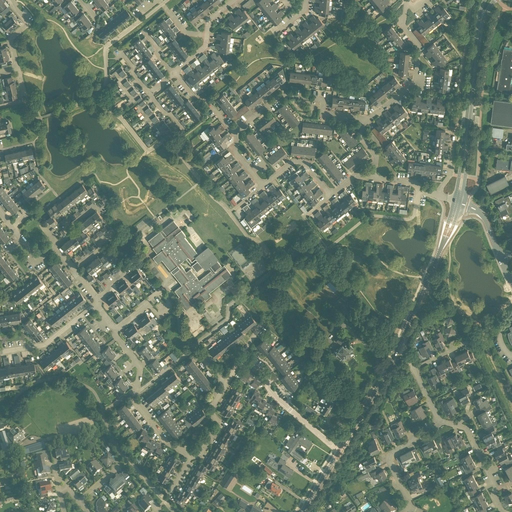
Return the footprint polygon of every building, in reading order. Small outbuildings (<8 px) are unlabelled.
[(52,0),(52,1),(55,6),(53,7),(54,8),(55,10),(60,6),(62,5),(60,2),(62,0),(52,0)] [(104,0),(103,0),(95,6),(97,9),(100,7),(103,11),(109,6),(104,0)] [(214,6),(209,0),(206,0),(204,2),(211,11),(213,9),(211,8),(214,6)] [(270,0),(266,0),(259,6),(262,10),(270,4),(268,2),(270,0)] [(382,0),(378,0),(374,4),(377,8),(386,0),(382,0)] [(389,1),(388,0),(386,0),(377,8),(380,12),(387,6),(385,4),(389,1)] [(62,5),(60,6),(62,9),(64,7),(67,12),(75,6),(71,1),(68,3),(66,1),(62,5)] [(204,2),(200,6),(205,13),(208,11),(209,12),(211,11),(204,2)] [(270,4),(262,10),(265,13),(276,5),(275,3),(271,6),(270,4)] [(277,6),(276,5),(265,13),(268,17),(275,11),(274,9),(277,6)] [(79,10),(75,6),(67,12),(71,16),(69,18),(71,20),(77,15),(75,13),(79,10)] [(200,6),(196,9),(202,18),(204,16),(203,15),(205,13),(200,6)] [(443,8),(441,10),(438,6),(436,7),(444,18),(449,15),(443,8)] [(446,20),(444,18),(436,7),(434,9),(437,13),(435,14),(440,21),(442,24),(446,20)] [(239,8),(237,10),(245,21),(249,18),(243,10),(241,12),(239,8)] [(125,9),(121,13),(126,19),(130,16),(125,9)] [(196,9),(191,12),(197,19),(200,17),(201,19),(202,18),(196,9)] [(245,21),(237,10),(235,11),(238,15),(236,16),(242,24),(245,21)] [(275,11),(268,17),(271,21),(282,12),(280,10),(277,13),(275,11)] [(7,20),(13,28),(15,26),(16,26),(18,24),(17,24),(18,24),(16,22),(18,20),(12,12),(8,16),(10,18),(7,20)] [(197,19),(191,12),(187,16),(194,24),(196,23),(194,21),(197,19)] [(282,12),(271,21),(274,25),(282,19),(280,17),(283,14),(282,12)] [(126,19),(121,13),(117,16),(122,22),(126,19)] [(428,14),(426,13),(425,14),(427,15),(425,16),(428,19),(426,21),(432,28),(436,25),(428,14)] [(430,13),(428,14),(436,25),(440,21),(435,14),(432,16),(430,13)] [(79,14),(77,15),(71,20),(73,23),(74,22),(75,24),(78,22),(80,24),(88,18),(84,14),(80,16),(79,14)] [(231,14),(229,16),(238,27),(242,24),(236,16),(234,18),(231,14)] [(313,15),(311,17),(320,28),(324,24),(318,17),(316,19),(313,15)] [(122,22),(117,16),(113,19),(119,25),(122,22)] [(238,27),(229,16),(227,17),(230,21),(228,22),(234,30),(238,27)] [(320,28),(311,17),(309,18),(312,22),(310,23),(316,31),(320,28)] [(88,18),(80,24),(82,27),(81,29),(84,33),(90,28),(88,26),(91,23),(88,18)] [(119,25),(113,19),(109,22),(115,28),(119,25)] [(160,29),(167,23),(164,19),(157,25),(160,29)] [(419,21),(418,19),(416,21),(417,22),(417,23),(420,26),(417,28),(419,30),(421,32),(423,35),(427,32),(419,21)] [(7,20),(3,24),(2,24),(0,26),(5,31),(7,29),(9,31),(9,32),(12,30),(11,29),(13,28),(7,20)] [(421,20),(419,21),(427,32),(432,28),(426,21),(424,23),(421,20)] [(310,23),(308,25),(305,21),(303,23),(312,34),(316,31),(310,23)] [(115,28),(109,22),(106,25),(111,32),(115,28)] [(170,27),(167,23),(160,29),(163,33),(170,27)] [(312,34),(303,23),(301,24),(304,28),(302,29),(308,37),(312,34)] [(111,32),(106,25),(101,29),(103,31),(106,35),(107,35),(111,32)] [(392,25),(391,26),(384,32),(387,36),(394,31),(392,28),(394,27),(392,25)] [(170,27),(163,33),(161,35),(164,39),(166,37),(173,31),(170,27)] [(302,29),(301,31),(298,27),(296,29),(305,40),(308,37),(302,29)] [(305,40),(296,29),(294,30),(297,34),(295,35),(301,43),(305,40)] [(106,35),(103,31),(99,34),(104,41),(109,37),(107,35),(106,35)] [(176,35),(173,31),(166,37),(170,41),(176,35)] [(396,33),(394,31),(387,36),(391,40),(399,34),(398,32),(396,33)] [(301,43),(295,35),(293,37),(290,33),(288,35),(297,46),(301,43)] [(399,34),(391,40),(394,45),(401,39),(399,36),(400,35),(399,34)] [(297,46),(288,35),(286,36),(289,40),(287,41),(293,49),(297,46)] [(136,48),(142,43),(139,38),(132,44),(136,48)] [(171,48),(178,43),(174,39),(167,44),(171,48)] [(401,39),(394,45),(398,49),(406,42),(405,40),(403,41),(401,39)] [(142,43),(136,48),(139,52),(137,54),(146,47),(142,43)] [(181,47),(178,43),(171,48),(174,52),(181,47)] [(426,48),(428,51),(425,54),(426,56),(437,47),(433,43),(426,48)] [(146,47),(137,54),(140,58),(142,56),(149,51),(146,47)] [(181,47),(174,52),(177,56),(184,51),(181,47)] [(437,47),(426,56),(428,58),(431,55),(433,57),(440,51),(437,47)] [(511,50),(511,51),(511,50),(503,48),(502,59),(501,58),(496,91),(511,93),(511,84),(510,84),(511,74),(511,72),(511,69),(511,50)] [(149,51),(142,56),(145,60),(152,55),(149,51)] [(187,55),(184,51),(177,56),(180,61),(187,55)] [(433,57),(435,59),(431,62),(433,64),(444,56),(440,51),(433,57)] [(218,54),(216,56),(213,52),(211,54),(220,65),(224,62),(218,54)] [(7,53),(0,54),(0,63),(6,62),(9,61),(8,59),(9,58),(8,55),(7,56),(7,53)] [(220,65),(211,54),(209,55),(212,59),(211,60),(217,68),(220,65)] [(447,60),(444,56),(433,64),(434,66),(438,63),(440,66),(447,60)] [(146,68),(153,62),(150,58),(143,64),(146,68)] [(206,58),(204,60),(213,71),(217,68),(211,60),(209,62),(206,58)] [(213,71),(204,60),(202,61),(205,65),(203,66),(209,74),(213,71)] [(153,62),(146,68),(150,72),(156,66),(153,62)] [(198,64),(196,65),(205,77),(209,74),(203,66),(201,68),(198,64)] [(205,77),(196,65),(194,67),(197,71),(196,72),(202,80),(205,77)] [(156,66),(150,72),(153,76),(160,70),(156,66)] [(121,67),(113,73),(111,74),(112,76),(114,75),(116,77),(124,71),(121,67)] [(279,74),(274,77),(280,84),(282,82),(284,84),(285,82),(282,78),(284,77),(282,69),(277,72),(279,74)] [(311,74),(310,85),(312,85),(312,83),(316,84),(317,72),(318,72),(319,69),(317,69),(316,71),(316,75),(311,74)] [(163,75),(160,70),(153,76),(156,80),(163,75)] [(191,70),(189,72),(198,83),(202,80),(196,72),(193,74),(191,70)] [(124,71),(116,77),(118,80),(116,81),(118,83),(125,77),(127,75),(124,71)] [(188,78),(189,79),(186,82),(191,88),(193,86),(195,89),(200,86),(198,83),(189,72),(187,73),(190,77),(188,78)] [(118,83),(115,85),(117,86),(119,85),(121,87),(128,81),(125,77),(118,83)] [(274,77),(270,81),(277,89),(278,88),(277,86),(280,84),(274,77)] [(394,77),(390,81),(396,88),(398,86),(399,87),(401,86),(394,77)] [(14,82),(11,82),(10,80),(3,81),(4,84),(5,84),(6,90),(15,87),(15,85),(15,82),(14,82)] [(121,87),(123,90),(121,91),(122,93),(132,85),(128,81),(121,87)] [(277,89),(270,81),(266,84),(271,91),(274,89),(275,91),(277,89)] [(390,81),(386,84),(393,93),(394,91),(393,90),(396,88),(390,81)] [(266,84),(262,88),(268,96),(270,95),(269,93),(271,91),(266,84)] [(386,84),(381,87),(387,94),(390,92),(391,94),(393,93),(386,84)] [(132,85),(122,93),(123,95),(125,93),(127,96),(135,90),(132,85)] [(167,94),(174,89),(171,85),(164,90),(167,94)] [(6,90),(7,93),(4,94),(6,100),(16,97),(15,93),(17,93),(17,90),(16,90),(15,87),(6,90)] [(387,94),(381,87),(377,91),(384,99),(386,98),(385,96),(387,94)] [(262,88),(257,91),(263,98),(265,96),(267,97),(268,96),(262,88)] [(177,93),(174,89),(167,94),(171,98),(177,93)] [(139,94),(135,90),(127,96),(129,98),(127,100),(129,102),(139,94)] [(263,98),(257,91),(253,94),(260,103),(261,102),(260,100),(263,98)] [(377,91),(373,94),(379,101),(381,99),(382,101),(384,99),(377,91)] [(177,93),(171,98),(174,102),(181,97),(177,93)] [(142,98),(139,94),(129,102),(130,103),(132,102),(134,105),(142,98)] [(223,94),(216,100),(214,101),(216,103),(217,101),(219,104),(226,99),(223,94)] [(260,103),(253,94),(249,98),(254,105),(257,103),(258,104),(260,103)] [(379,101),(373,94),(369,98),(375,106),(377,105),(376,103),(379,101)] [(181,97),(174,102),(177,106),(184,101),(181,97)] [(254,105),(249,98),(244,101),(251,110),(253,108),(252,107),(254,105)] [(226,99),(219,104),(221,107),(220,108),(221,110),(230,103),(226,99)] [(137,112),(147,104),(143,100),(135,106),(137,109),(136,110),(137,112)] [(184,109),(191,104),(188,100),(181,105),(184,109)] [(511,101),(493,100),(490,124),(511,126),(511,101)] [(233,107),(230,103),(221,110),(222,111),(224,110),(226,113),(233,107)] [(281,114),(288,108),(285,103),(277,109),(280,113),(277,115),(279,116),(281,115),(281,114)] [(147,104),(137,112),(138,114),(140,112),(142,115),(150,108),(147,104)] [(194,108),(191,104),(184,109),(188,113),(194,108)] [(396,104),(395,106),(403,116),(407,113),(402,106),(399,108),(396,104)] [(403,116),(395,106),(393,107),(395,111),(393,113),(399,120),(403,116)] [(237,112),(233,107),(226,113),(228,115),(227,116),(228,118),(229,117),(232,115),(234,114),(236,112),(237,112)] [(153,113),(150,108),(142,115),(144,117),(142,119),(144,120),(153,113)] [(198,112),(194,108),(188,113),(191,117),(198,112)] [(288,108),(281,114),(281,115),(284,118),(281,120),(282,121),(285,119),(284,119),(292,113),(288,108)] [(388,111),(386,112),(395,123),(399,120),(393,113),(391,114),(388,111)] [(201,116),(198,112),(191,117),(194,121),(201,116)] [(395,123),(386,112),(384,114),(387,118),(385,119),(390,127),(395,123)] [(157,117),(153,113),(144,120),(145,122),(147,121),(149,123),(157,117)] [(296,117),(292,113),(284,119),(285,119),(287,122),(285,124),(286,126),(288,124),(288,123),(296,117)] [(277,121),(277,122),(271,114),(266,118),(272,126),(272,125),(276,123),(278,125),(279,124),(277,121)] [(160,121),(157,117),(149,123),(151,126),(149,127),(151,129),(152,127),(160,121)] [(299,122),(296,117),(288,123),(288,124),(291,127),(288,129),(290,130),(292,128),(299,122)] [(266,118),(261,122),(267,129),(268,129),(271,126),(273,129),(274,128),(272,125),(272,126),(266,118)] [(385,119),(382,121),(380,118),(378,119),(386,130),(390,127),(385,119)] [(162,119),(160,121),(152,127),(154,129),(156,127),(158,130),(166,123),(162,119)] [(378,119),(376,121),(379,124),(376,126),(378,129),(380,131),(381,133),(382,133),(386,130),(378,119)] [(2,136),(11,133),(8,121),(2,122),(0,122),(0,134),(2,134),(2,136)] [(267,129),(261,122),(257,126),(263,133),(266,130),(268,133),(270,131),(268,129),(267,129)] [(166,123),(158,130),(160,132),(158,134),(160,135),(169,128),(166,123)] [(213,127),(209,130),(207,128),(201,133),(206,140),(209,137),(210,137),(223,126),(221,124),(216,128),(216,129),(215,129),(213,127)] [(223,126),(210,137),(213,141),(220,136),(218,133),(219,132),(219,133),(225,129),(223,126)] [(342,138),(350,132),(346,127),(338,133),(341,137),(339,139),(340,140),(342,138)] [(492,127),(491,136),(503,137),(504,128),(492,127)] [(254,135),(251,132),(254,130),(252,128),(250,130),(251,131),(243,137),(247,141),(254,135)] [(220,136),(213,141),(210,144),(213,148),(216,145),(230,135),(228,132),(222,137),(223,137),(222,138),(220,136)] [(353,137),(350,132),(342,138),(345,142),(343,144),(344,145),(346,143),(353,137)] [(254,135),(247,141),(250,146),(258,140),(257,139),(255,136),(257,135),(256,133),(254,135)] [(230,135),(216,145),(220,150),(227,144),(225,142),(226,141),(231,137),(230,135)] [(346,143),(349,146),(346,148),(347,150),(350,148),(350,147),(357,141),(353,137),(346,143)] [(257,139),(258,140),(250,146),(254,151),(262,145),(261,144),(259,141),(261,139),(260,138),(257,139)] [(385,147),(387,149),(383,152),(385,154),(395,146),(392,141),(385,147)] [(261,144),(262,145),(254,151),(258,155),(265,149),(262,146),(265,144),(263,142),(261,144)] [(399,150),(395,146),(385,154),(386,156),(390,153),(392,155),(399,150)] [(281,147),(278,150),(276,147),(274,149),(276,151),(277,151),(283,158),(287,154),(281,147)] [(362,148),(359,150),(357,148),(355,149),(357,152),(357,151),(363,159),(368,155),(362,148)] [(328,156),(325,153),(328,151),(327,151),(327,149),(324,151),(325,152),(317,158),(321,163),(328,156)] [(18,150),(15,151),(15,152),(17,160),(18,162),(23,161),(23,159),(21,151),(18,151),(18,150)] [(392,155),(393,157),(390,160),(392,162),(402,154),(399,150),(392,155)] [(277,151),(276,151),(273,154),(271,151),(269,152),(271,155),(272,154),(278,162),(283,158),(277,151)] [(357,151),(357,152),(354,154),(352,152),(351,153),(352,155),(353,155),(359,163),(363,159),(357,151)] [(328,156),(321,163),(324,167),(332,161),(329,158),(332,156),(333,154),(332,153),(328,156)] [(223,157),(216,162),(213,164),(217,169),(219,167),(232,156),(231,154),(225,158),(226,158),(225,159),(223,157)] [(272,154),(271,155),(268,157),(266,155),(265,156),(267,158),(273,166),(278,162),(272,154)] [(406,158),(402,154),(392,162),(393,164),(397,161),(399,164),(406,158)] [(353,155),(352,155),(349,158),(347,156),(346,157),(348,159),(354,166),(359,163),(353,155)] [(232,156),(219,167),(223,171),(230,165),(228,163),(229,162),(234,158),(232,156)] [(332,161),(324,167),(328,172),(336,166),(335,165),(333,162),(336,160),(337,159),(336,157),(332,161)] [(345,161),(343,159),(342,158),(340,159),(343,163),(349,170),(354,166),(348,159),(345,161)] [(511,169),(511,159),(511,160),(511,161),(497,159),(496,169),(510,171),(510,170),(511,169)] [(231,167),(230,165),(223,171),(226,175),(239,164),(237,162),(232,166),(232,167),(231,167)] [(335,165),(336,166),(328,172),(332,176),(339,170),(337,167),(339,165),(341,164),(339,162),(338,163),(335,165)] [(239,164),(226,175),(229,179),(236,174),(234,171),(236,170),(236,171),(241,167),(239,164)] [(339,170),(332,176),(336,181),(343,175),(340,171),(342,170),(341,168),(339,170)] [(238,176),(236,174),(229,179),(233,184),(246,173),(244,170),(239,175),(238,176)] [(296,172),(289,177),(291,180),(294,184),(307,174),(306,171),(300,175),(301,176),(300,177),(298,174),(296,172)] [(246,173),(233,184),(236,188),(243,182),(241,180),(242,179),(243,179),(248,175),(246,173)] [(307,174),(294,184),(298,189),(305,183),(303,181),(304,180),(309,176),(307,174)] [(491,193),(509,184),(505,175),(486,184),(491,193)] [(243,182),(236,188),(239,192),(253,181),(251,179),(246,183),(245,184),(243,182)] [(39,180),(35,183),(41,191),(43,189),(42,188),(45,186),(39,180)] [(306,185),(305,183),(298,189),(301,193),(314,182),(312,180),(307,184),(306,185)] [(253,181),(239,192),(243,196),(250,191),(248,188),(249,187),(249,188),(255,184),(253,181)] [(314,182),(301,193),(304,197),(311,191),(309,189),(310,188),(311,189),(316,184),(314,182)] [(41,191),(35,183),(31,186),(36,193),(39,191),(39,192),(41,191)] [(270,186),(280,199),(285,196),(279,189),(277,191),(276,190),(276,189),(272,184),(270,186)] [(87,190),(82,185),(78,188),(83,195),(87,192),(86,190),(87,190)] [(36,193),(31,186),(27,190),(33,197),(35,196),(34,195),(36,193)] [(280,199),(270,186),(267,188),(271,193),(272,193),(273,194),(270,196),(276,203),(280,199)] [(87,190),(86,190),(87,192),(93,199),(98,195),(96,194),(91,187),(87,190)] [(78,188),(74,191),(79,198),(81,200),(85,197),(83,195),(78,188)] [(313,194),(311,191),(304,197),(308,201),(321,191),(319,188),(314,192),(314,193),(313,194)] [(33,197),(27,190),(22,193),(28,200),(30,198),(31,199),(33,197)] [(0,194),(0,198),(1,200),(8,195),(5,191),(0,194)] [(79,198),(74,191),(69,195),(75,202),(79,198)] [(276,203),(270,196),(268,197),(267,196),(268,196),(264,191),(261,193),(272,206),(276,203)] [(323,193),(321,191),(308,201),(311,206),(318,200),(316,197),(317,197),(323,193)] [(344,191),(341,192),(352,206),(356,202),(355,200),(351,195),(348,197),(348,196),(344,191)] [(352,206),(341,192),(339,194),(343,199),(344,199),(345,200),(342,202),(348,209),(352,206)] [(272,206),(261,193),(259,195),(263,200),(263,199),(264,201),(262,202),(268,209),(272,206)] [(1,200),(0,201),(2,203),(3,202),(5,204),(11,199),(8,195),(1,200)] [(75,202),(69,195),(65,198),(71,205),(75,202)] [(511,202),(509,196),(497,202),(499,206),(498,206),(500,210),(499,211),(501,216),(508,213),(509,214),(511,212),(511,202)] [(335,197),(333,199),(344,212),(348,209),(342,202),(340,204),(339,203),(335,197)] [(65,198),(61,202),(66,208),(71,205),(65,198)] [(262,202),(260,204),(259,203),(255,198),(253,199),(263,213),(268,209),(262,202)] [(5,204),(4,205),(6,207),(6,206),(8,208),(8,209),(15,203),(11,199),(5,204)] [(263,213),(253,199),(251,201),(255,206),(256,207),(254,209),(259,216),(263,213)] [(344,212),(333,199),(331,201),(335,206),(336,207),(334,209),(339,216),(344,212)] [(61,202),(57,205),(61,210),(62,212),(66,208),(61,202)] [(8,209),(8,208),(7,209),(9,211),(10,211),(12,213),(18,207),(15,203),(8,209)] [(57,214),(61,210),(57,205),(56,203),(51,207),(57,214)] [(247,204),(244,206),(255,220),(259,216),(254,209),(251,211),(250,210),(251,210),(247,204)] [(327,204),(324,206),(335,219),(339,216),(334,209),(332,211),(331,210),(331,209),(327,204)] [(255,220),(244,206),(242,208),(246,213),(247,213),(247,214),(245,216),(246,217),(243,219),(248,225),(255,220)] [(335,219),(324,206),(322,208),(326,213),(327,213),(328,214),(325,216),(331,222),(335,219)] [(57,214),(51,207),(47,210),(51,216),(52,217),(53,217),(55,215),(57,217),(58,215),(57,214)] [(96,211),(92,215),(98,221),(102,218),(96,211)] [(331,222),(325,216),(323,217),(322,216),(323,216),(318,211),(316,213),(327,226),(331,222)] [(327,226),(316,213),(314,214),(318,220),(318,219),(319,220),(317,222),(322,229),(327,226)] [(92,215),(88,218),(93,225),(98,221),(92,215)] [(51,216),(47,219),(53,227),(55,226),(54,224),(57,222),(53,217),(52,217),(51,216)] [(88,218),(84,221),(90,230),(95,227),(93,225),(88,218)] [(162,230),(160,232),(159,231),(148,240),(154,247),(152,248),(157,254),(152,257),(157,263),(161,260),(170,271),(171,271),(179,264),(186,259),(188,257),(189,256),(195,251),(184,237),(186,236),(176,224),(173,220),(162,229),(162,230)] [(90,230),(84,221),(79,225),(84,230),(85,232),(85,231),(86,233),(90,230)] [(84,230),(80,234),(85,240),(89,237),(86,233),(85,231),(85,232),(84,230)] [(9,234),(7,232),(0,237),(0,240),(2,243),(9,237),(7,235),(9,234)] [(80,234),(75,237),(80,242),(79,242),(81,244),(85,240),(80,234)] [(75,237),(74,235),(70,239),(75,246),(79,242),(80,242),(75,237)] [(70,239),(66,242),(71,249),(75,246),(70,239)] [(71,249),(66,242),(61,246),(67,252),(71,249)] [(179,264),(171,271),(173,273),(172,274),(181,285),(174,291),(179,296),(176,298),(185,310),(194,303),(197,301),(199,303),(204,299),(205,300),(211,296),(209,293),(231,275),(224,265),(218,270),(216,272),(215,271),(221,266),(216,260),(215,261),(215,260),(217,259),(207,247),(198,255),(198,254),(195,251),(189,256),(191,259),(194,257),(205,270),(208,267),(213,274),(212,274),(210,271),(199,280),(190,269),(186,272),(179,264)] [(114,260),(113,258),(108,251),(104,255),(109,262),(111,260),(113,261),(114,260)] [(104,255),(99,258),(104,264),(103,264),(107,268),(111,264),(109,262),(104,255)] [(99,258),(98,257),(94,260),(99,267),(103,264),(104,264),(99,258)] [(188,257),(186,259),(192,266),(196,272),(202,267),(195,259),(191,262),(188,257)] [(4,259),(0,261),(0,268),(8,262),(7,260),(5,261),(4,259)] [(99,267),(94,260),(90,263),(95,270),(99,267)] [(8,262),(0,268),(3,272),(10,267),(8,265),(10,263),(8,262)] [(58,263),(57,264),(55,262),(48,267),(51,272),(60,265),(58,263)] [(95,270),(90,263),(85,267),(90,272),(91,274),(95,270)] [(60,265),(51,272),(54,276),(62,270),(60,268),(61,267),(60,265)] [(10,267),(3,272),(6,276),(15,270),(13,268),(12,269),(10,267)] [(15,270),(6,276),(9,280),(16,275),(15,273),(16,271),(15,270)] [(62,270),(54,276),(58,280),(66,273),(65,271),(63,272),(62,270)] [(133,274),(139,281),(141,279),(143,282),(145,280),(148,284),(150,282),(146,277),(144,279),(137,271),(133,274)] [(91,274),(90,272),(85,276),(91,283),(95,279),(91,274)] [(66,273),(58,280),(61,284),(68,278),(66,276),(68,275),(66,273)] [(139,281),(133,274),(129,277),(134,285),(139,281)] [(34,277),(32,278),(39,287),(43,283),(37,276),(35,278),(34,277)] [(31,281),(29,283),(35,290),(39,287),(32,278),(30,279),(31,281)] [(70,280),(68,278),(61,284),(64,288),(73,281),(71,279),(70,280)] [(125,280),(120,284),(126,291),(131,288),(125,280)] [(26,283),(24,284),(31,293),(35,290),(29,283),(27,284),(26,283)] [(23,287),(21,289),(27,296),(31,293),(24,284),(22,286),(23,287)] [(126,291),(120,284),(116,287),(122,295),(126,291)] [(18,289),(16,291),(23,299),(27,296),(21,289),(19,291),(18,289)] [(332,303),(336,308),(351,295),(347,290),(332,303)] [(14,292),(15,294),(13,295),(19,303),(23,299),(16,291),(14,292)] [(80,293),(76,296),(83,305),(85,303),(83,302),(86,300),(80,293)] [(110,296),(116,303),(120,300),(114,293),(110,296)] [(83,305),(76,296),(72,299),(78,306),(80,305),(81,306),(83,305)] [(116,303),(110,296),(106,300),(111,307),(116,303)] [(31,308),(35,305),(30,299),(26,302),(31,308)] [(78,306),(72,299),(68,303),(75,311),(77,310),(75,308),(78,306)] [(75,311),(68,303),(64,306),(65,307),(70,313),(72,311),(73,313),(75,311)] [(70,313),(65,307),(61,310),(67,318),(69,317),(68,316),(70,314),(70,313)] [(67,318),(61,310),(57,313),(62,320),(64,318),(66,320),(67,318)] [(304,313),(311,319),(314,316),(307,310),(304,313)] [(57,313),(53,316),(60,325),(61,323),(60,322),(62,320),(57,313)] [(249,314),(245,318),(252,326),(256,323),(249,314)] [(147,315),(142,318),(148,326),(151,328),(159,322),(157,320),(156,321),(154,319),(151,321),(147,315)] [(60,325),(53,316),(49,320),(54,327),(56,325),(58,326),(60,325)] [(30,318),(29,319),(27,317),(23,321),(24,323),(23,324),(25,326),(23,327),(25,329),(33,323),(30,318)] [(447,325),(448,328),(444,330),(448,337),(455,334),(450,324),(453,322),(451,317),(445,320),(448,324),(447,325)] [(148,326),(142,318),(138,321),(143,327),(141,329),(144,334),(145,333),(146,335),(148,333),(144,329),(148,326)] [(245,318),(241,321),(248,330),(252,326),(245,318)] [(248,330),(241,321),(236,325),(238,327),(244,333),(248,330)] [(37,327),(33,323),(25,329),(26,331),(28,330),(30,332),(37,327)] [(144,334),(141,329),(138,331),(134,325),(130,328),(136,335),(140,333),(142,335),(144,334)] [(86,326),(84,327),(77,333),(80,337),(88,332),(86,329),(87,328),(86,326)] [(37,327),(30,332),(31,335),(30,336),(31,338),(40,331),(37,327)] [(244,333),(238,327),(234,330),(241,338),(245,335),(244,333)] [(136,335),(130,328),(125,332),(130,338),(128,340),(131,344),(138,339),(136,336),(136,335)] [(241,338),(234,330),(230,333),(236,342),(241,338)] [(40,331),(31,338),(33,340),(34,339),(36,341),(43,335),(40,331)] [(436,333),(438,337),(433,340),(437,349),(445,346),(442,341),(445,339),(441,331),(436,333)] [(88,332),(80,337),(84,341),(92,334),(91,333),(89,334),(88,332)] [(230,333),(225,336),(232,345),(236,342),(230,333)] [(92,334),(84,341),(87,345),(94,340),(92,337),(94,336),(92,334)] [(334,340),(341,346),(338,350),(337,349),(333,352),(342,360),(353,348),(346,342),(344,344),(342,342),(345,339),(340,334),(334,340)] [(232,345),(225,336),(221,340),(228,348),(232,345)] [(259,350),(268,343),(266,341),(264,339),(256,346),(259,350)] [(73,351),(66,342),(64,344),(61,340),(59,341),(67,352),(68,352),(69,354),(73,351)] [(94,340),(87,345),(90,349),(99,342),(97,341),(96,342),(94,340)] [(142,345),(144,347),(138,352),(141,356),(151,348),(149,344),(150,343),(147,340),(142,345)] [(228,348),(221,340),(217,343),(224,352),(228,348)] [(422,343),(424,346),(419,348),(423,356),(434,351),(429,340),(422,343)] [(67,352),(59,341),(57,343),(60,347),(58,349),(63,356),(65,358),(69,354),(68,352),(67,352)] [(100,344),(99,342),(90,349),(93,353),(100,348),(98,345),(100,344)] [(224,352),(217,343),(213,346),(220,355),(224,352)] [(270,345),(268,343),(259,350),(263,355),(265,353),(271,348),(271,347),(270,346),(270,345)] [(271,347),(271,348),(265,353),(268,357),(280,348),(282,346),(284,345),(282,344),(276,349),(275,348),(273,346),(271,347)] [(63,356),(58,349),(55,350),(52,346),(50,348),(59,359),(63,356)] [(101,349),(97,353),(94,354),(97,358),(99,356),(102,359),(105,357),(104,357),(112,351),(109,346),(102,351),(101,349)] [(220,355),(213,346),(209,350),(208,350),(215,359),(220,355)] [(59,359),(50,348),(48,350),(51,354),(49,355),(55,362),(59,359)] [(155,352),(151,348),(141,356),(145,360),(152,354),(154,356),(157,354),(155,352)] [(281,350),(280,348),(268,357),(272,361),(280,355),(279,353),(281,350)] [(467,350),(461,354),(465,361),(468,360),(469,363),(475,360),(472,354),(470,355),(467,350)] [(105,357),(106,359),(104,362),(107,365),(111,362),(109,360),(116,355),(112,351),(104,357),(105,357)] [(42,355),(50,366),(51,366),(52,368),(56,364),(55,362),(49,355),(47,357),(44,353),(42,355)] [(154,356),(156,359),(148,365),(151,369),(159,363),(156,359),(159,356),(157,354),(154,356)] [(465,361),(461,354),(455,357),(457,361),(455,363),(458,369),(463,366),(462,363),(465,361)] [(50,366),(42,355),(40,356),(43,360),(41,362),(46,369),(50,366)] [(280,355),(272,361),(275,366),(284,358),(282,356),(280,355)] [(284,358),(275,366),(278,370),(287,363),(285,361),(286,361),(284,358)] [(34,363),(31,364),(30,359),(28,359),(30,373),(36,372),(35,370),(38,369),(40,368),(37,364),(34,364),(34,363)] [(187,370),(195,364),(191,359),(184,365),(187,370)] [(458,369),(455,363),(452,364),(450,359),(444,362),(448,370),(451,369),(453,373),(458,370),(458,369)] [(437,365),(440,370),(437,372),(440,377),(440,379),(446,376),(444,372),(448,370),(444,362),(437,365)] [(159,363),(151,369),(155,373),(162,367),(159,363)] [(287,363),(278,370),(282,374),(291,367),(289,365),(288,365),(287,363)] [(198,368),(195,364),(187,370),(191,374),(198,368)] [(111,365),(103,371),(100,374),(102,375),(105,373),(107,376),(114,369),(111,365)] [(431,369),(434,376),(428,378),(432,387),(439,384),(437,378),(440,377),(437,372),(435,367),(431,369)] [(198,368),(191,374),(194,378),(201,372),(198,368)] [(107,376),(109,378),(106,381),(109,384),(112,382),(110,380),(118,374),(114,369),(107,376)] [(248,382),(253,374),(248,371),(248,372),(244,370),(240,378),(245,382),(246,381),(248,382)] [(283,383),(292,376),(290,374),(291,374),(289,371),(280,379),(283,383)] [(205,376),(201,372),(194,378),(197,382),(205,376)] [(170,376),(176,384),(180,380),(174,373),(170,376)] [(258,376),(253,374),(248,382),(251,383),(250,385),(255,388),(260,380),(257,378),(258,376)] [(176,384),(170,376),(166,380),(172,387),(176,384)] [(208,381),(205,376),(197,382),(201,387),(208,381)] [(293,378),(292,376),(283,383),(286,387),(296,380),(294,378),(293,378)] [(113,384),(112,382),(109,384),(112,388),(115,386),(117,388),(124,382),(121,378),(113,384)] [(172,387),(166,380),(161,383),(163,385),(168,391),(172,387)] [(296,380),(286,387),(290,392),(299,385),(297,383),(298,382),(296,380)] [(212,385),(208,381),(201,387),(204,391),(212,385)] [(117,388),(119,391),(116,393),(119,397),(123,393),(122,391),(128,386),(124,382),(117,388)] [(326,392),(331,387),(326,382),(321,388),(326,392)] [(480,383),(473,387),(476,392),(483,388),(480,383)] [(163,385),(159,389),(165,396),(169,393),(168,391),(163,385)] [(232,393),(230,397),(239,401),(242,396),(240,395),(242,393),(241,392),(234,388),(231,393),(232,393)] [(461,391),(463,395),(459,397),(463,404),(470,400),(468,396),(470,395),(467,388),(461,391)] [(159,389),(154,392),(160,400),(165,396),(159,389)] [(413,390),(410,392),(409,390),(408,389),(404,392),(403,393),(404,395),(409,406),(418,401),(415,395),(412,391),(413,390)] [(260,400),(262,396),(259,394),(259,393),(255,390),(250,398),(252,400),(252,401),(257,404),(260,400)] [(160,400),(154,392),(150,395),(156,403),(160,400)] [(156,403),(150,395),(146,399),(152,406),(156,403)] [(335,401),(328,397),(325,395),(323,399),(326,400),(324,404),(330,408),(335,401)] [(227,399),(224,404),(233,409),(234,406),(235,407),(239,401),(230,397),(228,400),(227,399)] [(486,399),(482,401),(480,397),(473,400),(477,408),(481,406),(483,408),(489,405),(486,399)] [(453,399),(444,403),(443,400),(440,402),(446,415),(456,411),(454,407),(457,405),(453,399)] [(257,404),(255,408),(260,411),(261,410),(263,411),(268,404),(263,401),(263,402),(260,400),(257,404)] [(120,415),(128,408),(124,404),(117,410),(119,413),(118,413),(120,415)] [(233,409),(224,404),(222,408),(223,409),(221,412),(229,417),(233,412),(231,411),(233,409)] [(268,404),(263,411),(266,413),(265,414),(270,417),(273,413),(275,409),(272,408),(273,406),(268,404)] [(324,404),(322,407),(317,405),(314,410),(319,412),(319,411),(326,415),(330,408),(324,404)] [(418,419),(425,416),(424,412),(423,412),(422,409),(420,405),(410,411),(412,414),(411,414),(412,418),(417,416),(418,419)] [(480,410),(481,413),(477,415),(481,422),(491,416),(491,415),(492,415),(489,410),(492,408),(490,405),(489,405),(483,408),(480,410)] [(312,415),(315,412),(306,406),(304,410),(312,415)] [(196,411),(203,419),(207,415),(200,407),(196,411)] [(128,408),(120,415),(121,416),(123,418),(131,412),(128,408)] [(161,422),(169,415),(166,411),(157,417),(161,422)] [(203,419),(196,411),(192,414),(198,422),(203,419)] [(134,417),(131,412),(123,418),(126,421),(125,422),(126,423),(127,423),(134,417)] [(273,413),(270,417),(268,421),(273,424),(274,423),(277,425),(281,417),(277,414),(276,415),(273,413)] [(198,422),(192,414),(187,417),(194,426),(198,422)] [(172,419),(169,415),(161,422),(164,426),(172,419)] [(496,424),(491,416),(481,422),(483,427),(487,425),(489,428),(493,426),(496,424)] [(134,417),(127,423),(126,423),(128,425),(128,424),(130,427),(138,421),(134,417)] [(172,419),(164,426),(167,430),(176,423),(172,419)] [(230,422),(227,426),(235,431),(237,429),(238,430),(241,424),(233,419),(231,422),(230,422)] [(395,423),(397,428),(393,429),(397,437),(404,434),(402,428),(405,427),(401,420),(395,423)] [(130,427),(128,429),(131,433),(141,425),(138,421),(130,427)] [(176,423),(167,430),(171,434),(179,428),(176,423)] [(226,432),(224,435),(232,440),(235,434),(234,433),(235,431),(227,426),(224,431),(226,432)] [(484,430),(486,433),(482,435),(485,441),(494,437),(492,433),(495,431),(493,426),(489,428),(484,430)] [(179,428),(171,434),(174,439),(183,432),(179,428)] [(383,431),(384,435),(381,436),(385,444),(392,440),(389,434),(392,433),(389,428),(383,431)] [(4,432),(0,433),(0,435),(4,448),(9,446),(12,443),(15,446),(18,443),(19,444),(21,442),(21,441),(24,439),(17,430),(14,432),(13,431),(10,433),(11,434),(7,437),(8,438),(7,439),(4,432)] [(147,440),(150,436),(146,434),(147,433),(142,430),(138,438),(140,439),(139,441),(145,444),(147,440)] [(298,434),(295,438),(291,436),(285,445),(292,449),(290,451),(301,459),(303,456),(297,452),(296,452),(294,450),(299,443),(307,449),(312,442),(309,441),(305,438),(298,434)] [(456,434),(450,437),(454,445),(457,444),(459,447),(464,444),(461,438),(458,440),(456,434)] [(232,440),(224,435),(222,438),(221,437),(218,442),(226,446),(227,444),(229,445),(232,440)] [(497,435),(494,437),(485,441),(488,447),(494,444),(495,447),(496,447),(501,444),(499,439),(497,435)] [(444,440),(447,445),(444,447),(447,453),(452,450),(451,447),(454,445),(450,437),(444,440)] [(433,439),(427,442),(431,450),(437,447),(438,450),(441,448),(438,442),(435,443),(433,439)] [(145,444),(142,448),(148,451),(148,450),(151,451),(156,443),(151,440),(150,441),(147,440),(145,444)] [(370,442),(372,445),(368,447),(372,454),(380,450),(375,440),(370,442)] [(44,442),(38,444),(28,447),(15,451),(17,457),(39,450),(40,450),(46,449),(44,442)] [(217,447),(215,450),(223,455),(226,450),(225,449),(226,446),(218,442),(215,446),(217,447)] [(421,445),(424,449),(421,450),(424,457),(427,456),(426,453),(431,450),(427,442),(421,445)] [(160,446),(156,443),(151,451),(153,453),(153,454),(158,457),(161,452),(163,449),(160,447),(160,446)] [(496,447),(498,450),(494,451),(497,457),(498,457),(505,453),(503,450),(506,449),(503,443),(501,444),(496,447)] [(105,452),(108,455),(101,461),(107,468),(114,462),(110,457),(112,454),(109,448),(108,449),(105,446),(103,448),(106,451),(105,452)] [(63,460),(69,459),(68,453),(65,454),(65,450),(55,452),(56,459),(62,457),(63,460)] [(212,453),(209,457),(217,462),(218,460),(219,460),(223,455),(215,450),(213,453),(212,453)] [(405,453),(410,462),(415,459),(417,461),(420,460),(416,453),(413,454),(411,450),(405,453)] [(400,456),(402,460),(399,462),(402,468),(405,467),(404,464),(410,462),(405,453),(400,456)] [(505,453),(498,457),(501,463),(505,461),(506,464),(511,460),(511,458),(510,455),(508,456),(506,453),(505,453)] [(470,454),(464,457),(463,454),(457,457),(459,460),(461,458),(464,464),(473,459),(470,454)] [(35,467),(43,465),(43,462),(47,461),(46,455),(37,457),(38,463),(34,463),(35,467)] [(169,457),(166,462),(174,467),(176,464),(177,464),(180,460),(172,455),(171,458),(169,457)] [(207,463),(206,466),(205,466),(208,468),(213,471),(217,465),(215,464),(217,462),(209,457),(206,462),(207,463)] [(374,465),(373,464),(376,462),(374,457),(368,460),(367,459),(362,461),(366,469),(364,469),(366,473),(376,468),(374,465)] [(293,471),(283,465),(285,462),(280,459),(278,462),(277,462),(277,463),(281,466),(278,470),(289,477),(293,471)] [(473,459),(464,464),(467,469),(464,471),(466,474),(472,471),(470,468),(475,465),(473,459)] [(94,476),(99,471),(96,467),(98,465),(95,461),(91,461),(91,465),(87,468),(94,476)] [(166,462),(163,467),(161,465),(159,468),(163,471),(171,475),(174,471),(172,470),(174,467),(166,462)] [(197,465),(194,470),(202,475),(204,472),(205,473),(208,468),(205,466),(206,466),(200,462),(198,466),(197,465)] [(64,467),(61,467),(59,468),(60,472),(62,472),(65,475),(71,470),(70,463),(63,464),(64,467)] [(44,468),(43,465),(35,467),(37,477),(40,476),(40,475),(50,473),(49,467),(44,468)] [(262,470),(269,475),(272,471),(265,466),(262,470)] [(384,470),(380,472),(379,469),(371,473),(374,479),(377,477),(379,481),(387,477),(384,470)] [(79,474),(76,470),(68,477),(71,481),(79,474)] [(193,475),(191,478),(199,483),(202,478),(201,477),(202,475),(194,470),(192,474),(193,475)] [(161,473),(160,472),(157,478),(165,482),(167,479),(168,480),(171,475),(163,471),(161,473)] [(230,481),(234,474),(229,471),(225,478),(230,481)] [(116,480),(114,481),(122,490),(128,485),(129,487),(131,485),(127,480),(130,478),(127,475),(128,475),(125,472),(122,475),(123,476),(121,477),(120,476),(118,478),(117,477),(116,477),(115,477),(115,478),(115,479),(116,480)] [(413,475),(414,478),(408,481),(411,487),(420,482),(418,479),(422,478),(419,472),(413,475)] [(473,475),(467,477),(465,474),(460,477),(461,481),(464,479),(467,485),(475,480),(473,475)] [(83,488),(82,487),(86,483),(82,477),(73,484),(78,490),(80,491),(83,488)] [(199,483),(191,478),(189,481),(188,480),(185,485),(193,490),(195,488),(196,488),(199,483)] [(478,486),(475,480),(467,485),(470,490),(467,492),(469,495),(477,491),(475,488),(478,486)] [(48,482),(42,484),(41,481),(35,482),(37,491),(50,488),(49,488),(48,482)] [(109,486),(110,487),(108,489),(107,488),(104,490),(107,493),(109,496),(112,494),(116,498),(118,496),(117,495),(122,490),(114,481),(113,483),(112,482),(111,482),(111,481),(111,482),(110,482),(110,483),(111,484),(109,486)] [(277,495),(281,489),(277,487),(278,486),(272,482),(268,489),(277,495)] [(420,482),(411,487),(414,493),(420,490),(421,492),(428,489),(425,484),(421,486),(420,482)] [(182,493),(182,494),(187,497),(190,499),(193,493),(192,492),(193,490),(185,485),(182,490),(184,490),(182,493)] [(50,488),(37,491),(38,491),(39,496),(40,496),(41,499),(48,497),(47,494),(52,494),(50,488)] [(478,494),(477,491),(469,495),(473,501),(476,500),(477,503),(485,499),(482,493),(478,494)] [(182,494),(182,493),(179,492),(177,495),(176,494),(173,499),(181,504),(183,502),(184,502),(187,497),(182,494)] [(218,505),(225,497),(221,493),(214,501),(218,505)] [(151,504),(153,502),(152,501),(147,495),(142,500),(144,502),(139,506),(144,511),(150,507),(150,506),(149,505),(151,504)] [(104,497),(101,499),(101,498),(97,502),(97,503),(96,504),(96,505),(96,506),(96,508),(98,510),(96,511),(97,511),(106,511),(104,509),(105,508),(105,507),(105,506),(105,504),(105,503),(104,502),(106,499),(104,497)] [(477,503),(479,506),(476,508),(477,511),(483,511),(486,510),(484,507),(488,505),(485,499),(477,503)] [(53,502),(48,503),(47,500),(40,502),(39,503),(45,507),(45,508),(44,509),(45,510),(45,511),(51,511),(55,511),(55,508),(56,506),(54,505),(53,502)] [(242,500),(239,506),(244,510),(246,508),(247,506),(248,504),(242,500)] [(382,511),(394,511),(398,510),(393,503),(391,505),(389,502),(380,508),(382,511)] [(346,505),(348,508),(345,510),(345,509),(342,510),(343,511),(354,511),(355,511),(349,503),(346,505)]
